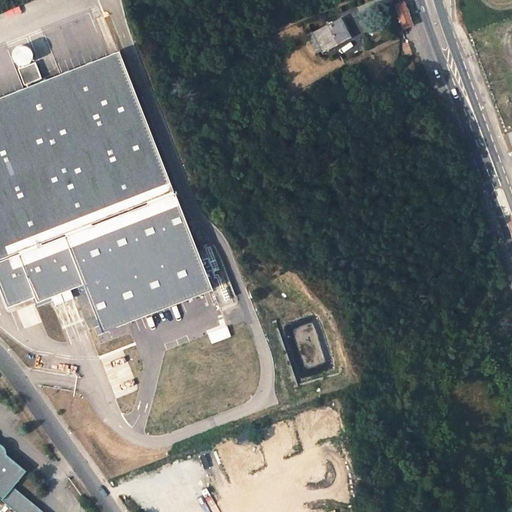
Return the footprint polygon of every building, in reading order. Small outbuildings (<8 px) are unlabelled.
[(403,2),(394,5),(402,28),(411,24),(408,14),(403,2)] [(340,19),(314,32),(323,50),(347,38),(343,30),(345,29),(340,19)] [(308,25),(301,28),(305,35),(311,31),(308,25)] [(311,31),(305,35),(314,53),(321,50),(311,31)] [(345,57),(369,46),(364,34),(340,45),(345,57)] [(119,54),(0,99),(0,258),(22,250),(169,192),(173,190),(119,54)] [(169,192),(22,250),(23,252),(0,261),(0,292),(6,309),(34,298),(37,303),(52,297),(60,294),(61,293),(70,290),(83,285),(101,332),(212,289),(174,192),(170,194),(169,192)] [(215,290),(220,308),(227,306),(227,305),(234,303),(230,287),(215,290)] [(70,290),(61,293),(64,299),(72,296),(70,290)] [(191,337),(224,327),(213,291),(198,296),(201,307),(199,308),(205,330),(190,335),(191,337)] [(60,294),(52,297),(54,303),(62,299),(60,294)] [(226,327),(208,333),(212,343),(230,336),(226,327)] [(0,498),(16,511),(44,511),(12,485),(25,470),(6,455),(6,451),(4,447),(0,444),(0,498)] [(229,511),(224,501),(219,504),(222,511),(229,511)] [(199,511),(205,511),(200,502),(195,504),(199,511)]
